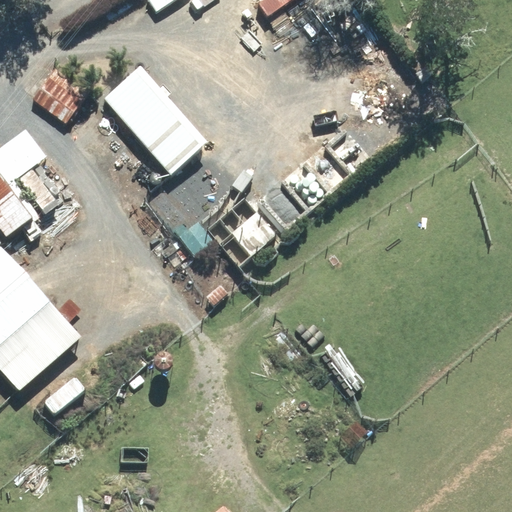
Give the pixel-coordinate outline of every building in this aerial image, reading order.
[(257,0),(228,19),(240,38),(300,0),(257,0)] [(51,74),(29,104),(63,129),(85,99),(51,74)] [(201,152),(135,76),(99,107),(165,183),(201,152)] [(286,239),(371,162),(368,159),(350,175),(342,165),(360,150),(354,144),(336,160),(327,150),(345,134),(341,129),(256,205),(286,239)] [(42,165),(20,136),(0,150),(0,186),(5,192),(42,165)] [(0,195),(0,246),(25,229),(0,195)] [(194,228),(176,243),(192,263),(210,249),(194,228)] [(0,264),(0,386),(13,401),(74,348),(0,264)]
